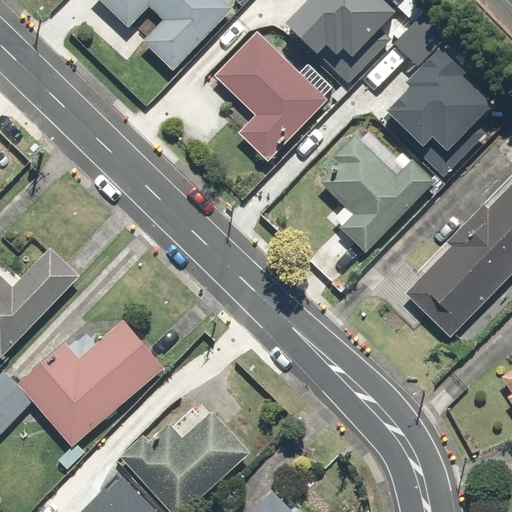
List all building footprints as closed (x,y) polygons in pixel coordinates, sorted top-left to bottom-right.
[(243,0),(105,0),(133,25),(153,2),(170,17),(149,40),(180,68),(201,46),(243,0)] [(306,0),(285,22),(346,82),(393,34),(384,25),(400,8),(391,0),(306,0)] [(435,65),(388,117),(450,173),(508,109),(466,70),(481,53),(432,9),(406,38),(435,65)] [(219,74),(260,113),(240,136),(271,162),(299,129),(298,128),(329,96),(261,31),(219,74)] [(322,180),(359,215),(346,228),(370,251),(384,237),(384,238),(418,202),(440,179),(416,156),(400,173),(362,137),(322,180)] [(511,186),(411,289),(455,333),(511,275),(511,186)] [(0,350),(6,356),(85,275),(55,246),(24,278),(0,255),(0,350)] [(23,382),(77,445),(170,367),(129,318),(103,340),(98,333),(92,338),(87,333),(78,341),(77,340),(73,344),(71,342),(23,382)] [(0,379),(0,437),(37,400),(8,371),(0,379)] [(125,455),(176,511),(189,511),(256,451),(217,409),(212,414),(203,403),(196,409),(194,407),(177,423),(175,421),(154,439),(149,433),(125,455)] [(160,511),(117,473),(81,511),(160,511)] [(301,511),(278,488),(254,511),(301,511)]
